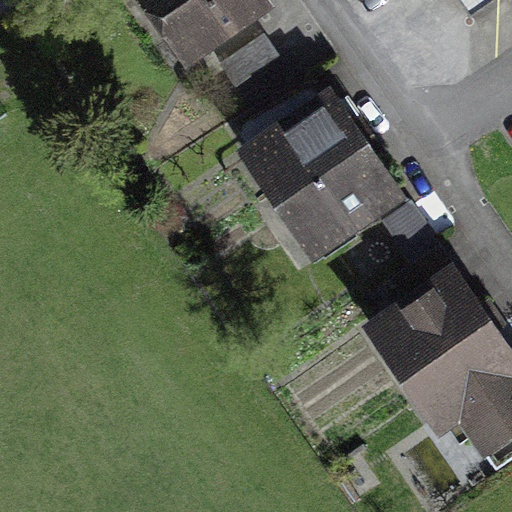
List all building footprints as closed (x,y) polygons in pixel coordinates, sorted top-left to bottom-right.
[(134,0),(188,74),(275,12),(266,0),(134,0)] [(454,0),(468,19),(497,0),(454,0)] [(280,60),(263,34),(219,65),(236,90),(280,60)] [(234,156),(312,267),(409,202),(331,92),(234,156)] [(440,243),(412,203),(382,223),(409,263),(440,243)] [(361,330),(439,445),(460,430),(484,465),(489,464),(496,476),(511,464),(511,353),(511,354),(440,245),(390,280),(405,301),(361,330)]
